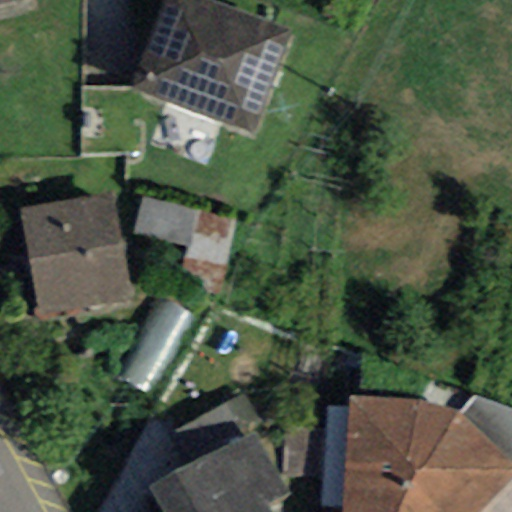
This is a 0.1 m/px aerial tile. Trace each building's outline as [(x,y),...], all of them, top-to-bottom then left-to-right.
[(252,135),(289,33),(206,0),(164,0),(134,89),(252,135)] [(38,317),(131,302),(112,193),(20,208),(38,317)] [(198,211),(143,198),(134,233),(189,247),(198,211)] [(219,294),(237,223),(198,211),(189,247),(179,283),(219,294)] [(150,399),(192,317),(160,299),(117,381),(150,399)] [(511,462),(511,408),(477,394),(458,411),(511,462)] [(351,397),(344,511),(482,511),(511,480),(511,462),(458,411),(425,400),(351,397)] [(272,511),(268,505),(288,496),(254,432),(149,487),(162,511),(272,511)]
